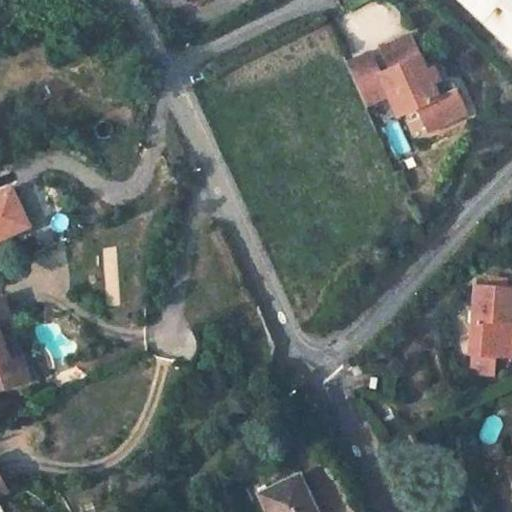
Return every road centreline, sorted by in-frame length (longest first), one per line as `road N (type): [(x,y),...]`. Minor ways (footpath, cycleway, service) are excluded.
road 1 (residential): [(132,0),(301,355),(318,368)]
road 2 (residential): [(318,368),(511,176)]
road 3 (residential): [(318,368),(396,511)]
